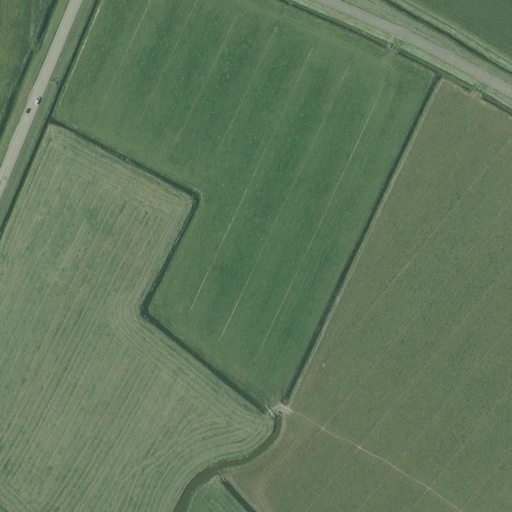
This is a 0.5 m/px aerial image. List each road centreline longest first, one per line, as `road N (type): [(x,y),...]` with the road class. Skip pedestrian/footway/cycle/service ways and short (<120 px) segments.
road 1 (unclassified): [(511,93),(325,0)]
road 2 (secondary): [(0,183),(76,0)]
